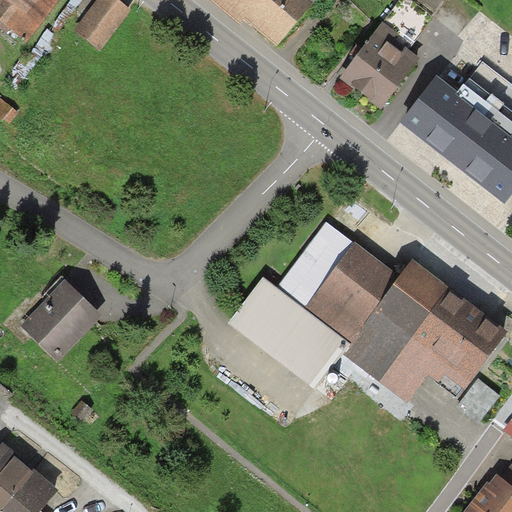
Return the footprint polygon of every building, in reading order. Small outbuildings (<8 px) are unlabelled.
[(4,0),(12,6),(0,22),(27,43),(59,0),(4,0)] [(132,10),(118,0),(99,0),(77,32),(103,51),(132,10)] [(207,0),(240,27),(245,21),(248,24),(278,49),(319,0),(207,0)] [(411,0),(399,0),(383,23),(398,34),(394,39),(409,50),(433,17),(411,0)] [(411,0),(433,17),(446,0),(411,0)] [(398,34),(383,23),(362,51),(340,80),(383,111),(421,60),(409,50),(394,39),(398,34)] [(451,164),(486,120),(457,97),(458,94),(437,78),(400,125),(429,147),(451,164)] [(18,114),(0,98),(0,118),(8,126),(18,114)] [(511,139),(486,120),(451,164),(475,183),(505,206),(511,197),(511,139)] [(305,311),(356,245),(326,223),(278,289),(305,311)] [(401,279),(356,245),(305,311),(350,345),(401,279)] [(470,306),(414,263),(401,279),(350,345),(343,354),(408,404),(428,378),(438,385),(445,377),(465,392),(509,336),(470,306)] [(343,354),(350,345),(305,311),(278,289),(264,280),(228,326),(316,389),(343,354)] [(64,368),(109,319),(68,281),(23,330),(64,368)] [(484,383),(467,403),(488,421),(505,401),(484,383)] [(29,467),(3,444),(0,447),(0,511),(40,511),(58,492),(29,467)] [(511,465),(501,479),(511,487),(511,465)] [(511,511),(511,487),(501,479),(497,475),(493,481),(490,484),(489,482),(465,511),(511,511)]
